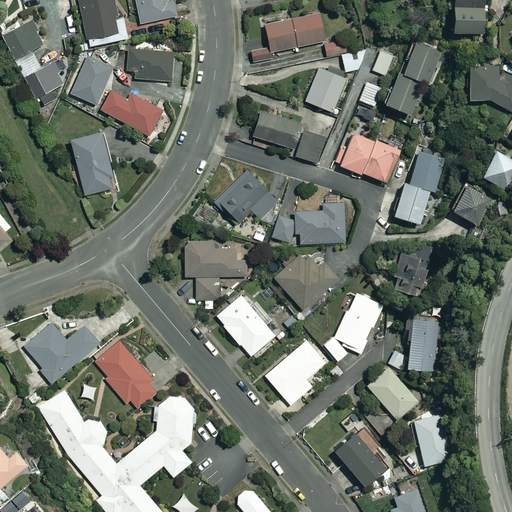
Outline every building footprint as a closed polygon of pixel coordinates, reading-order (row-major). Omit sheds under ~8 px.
[(117,20),(112,0),(77,0),(88,47),(128,39),(123,18),(117,20)] [(174,17),(170,0),(135,0),(140,24),(174,17)] [(484,0),(453,0),(452,34),(483,35),(484,0)] [(292,20),(297,47),(324,42),(319,15),(292,20)] [(14,59),(43,46),(36,31),(38,30),(33,20),(2,35),(14,59)] [(297,47),(292,20),(265,25),(269,47),(250,51),(253,64),(275,59),(273,52),(297,47)] [(347,53),(345,40),(324,44),(327,57),(347,53)] [(439,53),(415,43),(403,75),(398,73),(385,105),(409,115),(422,82),(427,84),(439,53)] [(173,53),(128,49),(126,71),(135,72),(134,79),(171,82),(173,53)] [(359,70),(367,50),(341,55),(344,73),(359,70)] [(395,56),(382,50),(372,70),(386,77),(395,56)] [(112,69),(87,57),(71,94),(96,105),(112,69)] [(53,91),(63,86),(52,64),(25,78),(35,99),(39,97),(44,106),(57,99),(53,91)] [(511,106),(511,81),(486,68),(469,68),(469,101),(490,101),(510,111),(511,106)] [(347,80),(319,69),(306,102),(335,113),(347,80)] [(381,88),(366,83),(360,101),(375,106),(381,88)] [(128,100),(112,91),(101,110),(150,137),(165,111),(132,93),(128,100)] [(300,124),(260,111),(252,137),(292,149),(300,124)] [(325,138),(304,131),(295,156),(317,163),(325,138)] [(115,187),(101,132),(70,140),(85,195),(115,187)] [(374,142),(352,134),(347,149),(341,146),(335,163),(338,165),(337,167),(362,176),(362,174),(388,183),(400,150),(375,140),(374,142)] [(511,177),(511,160),(496,151),(482,177),(505,190),(511,177)] [(408,184),(430,191),(434,192),(445,160),(419,152),(408,184)] [(277,201),(245,170),(216,201),(240,223),(251,211),(260,219),(273,224),(282,203),(277,201)] [(419,224),(430,191),(408,184),(404,182),(393,216),(419,224)] [(493,199),(466,184),(450,211),(477,226),(493,199)] [(0,202),(2,202),(0,199),(0,251),(13,240),(5,231),(10,227),(0,214),(0,202)] [(300,234),(301,246),(346,244),(343,201),(323,202),(323,210),(293,212),(293,220),(280,215),(272,236),(290,244),(294,235),(300,234)] [(196,277),(196,300),(218,299),(218,277),(246,276),(246,259),(238,260),(238,253),(243,253),(242,242),(223,243),(223,247),(215,247),(215,241),(185,242),(185,277),(196,277)] [(433,247),(417,242),(413,255),(400,251),(393,274),(401,276),(397,290),(418,296),(433,247)] [(323,258),(300,259),(275,278),(302,311),(341,280),(323,258)] [(347,310),(334,337),(344,341),(342,346),(360,354),(383,305),(357,293),(348,311),(347,310)] [(216,316),(224,325),(223,327),(240,347),(241,345),(251,357),(275,336),(240,295),(216,316)] [(300,323),(292,315),(283,323),(290,332),(300,323)] [(432,372),(439,320),(406,316),(403,341),(409,342),(406,368),(432,372)] [(66,340),(53,323),(25,347),(42,368),(40,370),(51,384),(100,343),(85,325),(66,340)] [(347,354),(333,337),(324,345),(338,362),(347,354)] [(160,390),(118,339),(91,362),(125,404),(130,400),(137,409),(160,390)] [(323,350),(319,353),(308,339),(265,376),(290,405),(312,387),(306,380),(327,362),(324,358),(327,356),(323,350)] [(393,354),(388,362),(400,370),(405,362),(393,354)] [(418,401),(388,367),(366,386),(396,420),(418,401)] [(163,467),(173,479),(192,463),(182,451),(190,443),(193,408),(184,397),(169,397),(160,406),(154,405),(153,420),(157,421),(156,431),(117,463),(103,446),(109,433),(98,419),(85,421),(65,389),(37,406),(67,455),(102,497),(97,501),(106,511),(271,511),(252,491),(244,490),(238,495),(237,505),(243,511),(161,511),(140,486),(163,467)] [(452,460),(441,414),(413,421),(424,466),(452,460)] [(385,469),(355,433),(334,451),(363,486),(385,469)] [(0,488),(28,466),(8,442),(0,449),(0,488)] [(425,511),(418,489),(394,498),(397,507),(390,509),(390,511),(425,511)] [(194,511),(197,509),(184,495),(173,506),(179,511),(194,511)]
